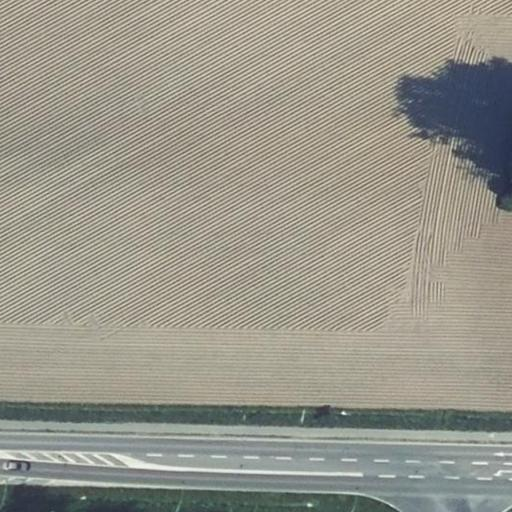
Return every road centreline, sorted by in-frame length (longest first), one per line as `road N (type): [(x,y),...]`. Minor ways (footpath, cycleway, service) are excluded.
road 1 (primary): [(0,466),(511,487)]
road 2 (primary): [(511,452),(0,440)]
